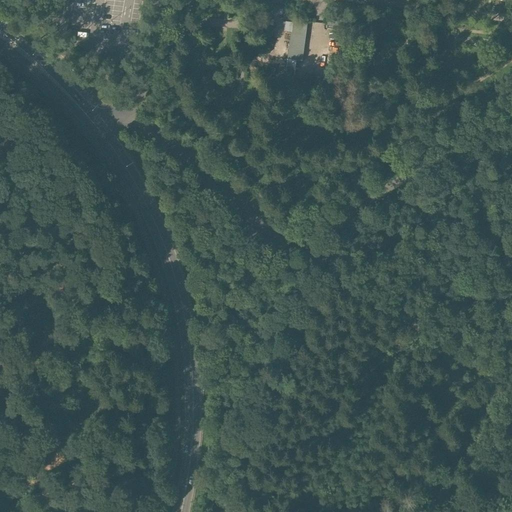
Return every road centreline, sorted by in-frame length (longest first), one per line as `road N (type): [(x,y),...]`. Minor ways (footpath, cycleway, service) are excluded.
road 1 (primary): [(0,35),(98,132),(157,230),(179,295),(191,370),(180,511)]
road 2 (track): [(511,402),(292,236)]
